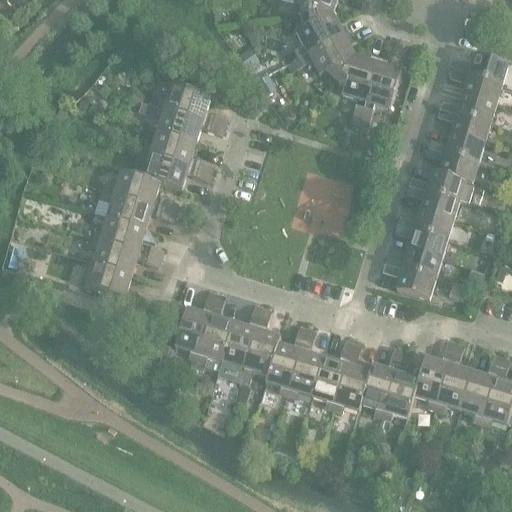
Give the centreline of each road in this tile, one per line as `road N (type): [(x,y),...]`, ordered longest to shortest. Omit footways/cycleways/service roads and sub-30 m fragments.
road 1 (residential): [(354,323),(201,274),(237,121)]
road 2 (residential): [(441,41),(354,323)]
road 3 (unclassified): [(145,511),(0,436)]
road 4 (residential): [(511,347),(435,325),(403,335),(354,323)]
